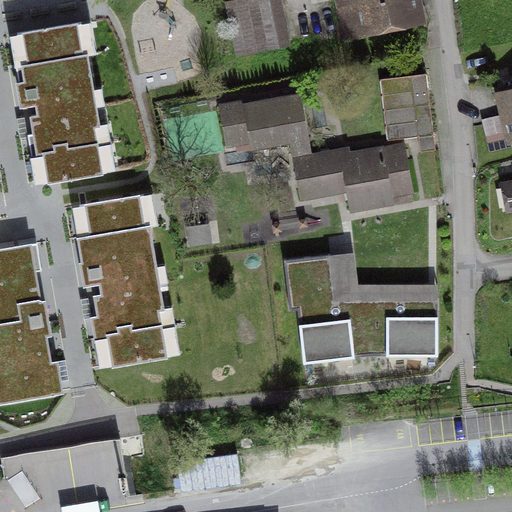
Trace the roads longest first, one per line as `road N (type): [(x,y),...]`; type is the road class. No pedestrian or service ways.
road 1 (residential): [(134,511),(341,483),(390,463),(511,450)]
road 2 (residential): [(439,0),(463,151),(465,321)]
